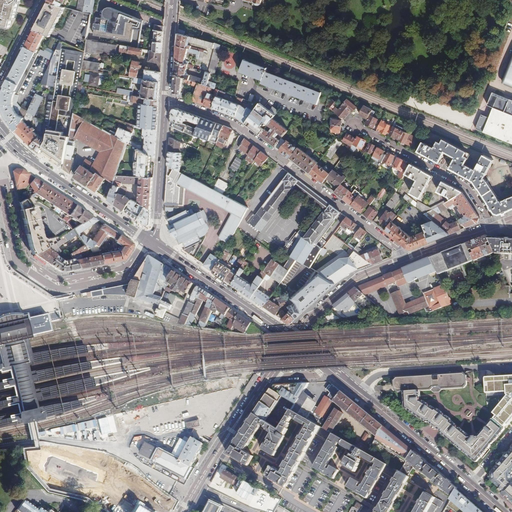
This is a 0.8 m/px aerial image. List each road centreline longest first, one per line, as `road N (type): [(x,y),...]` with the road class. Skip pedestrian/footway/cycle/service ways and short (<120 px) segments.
road 1 (unclassified): [(407,256),(230,122),(166,99)]
road 2 (residential): [(0,188),(16,261),(54,287),(121,276),(130,266)]
road 3 (residential): [(130,266),(60,280),(26,259),(0,175)]
road 4 (primary): [(361,394),(502,511)]
road 5 (residential): [(492,226),(465,185),(353,126)]
road 6 (primary): [(148,241),(290,339)]
road 7 (secondary): [(268,373),(183,511)]
road 8 (residential): [(511,367),(383,374),(361,394)]
road 9 (unknown): [(511,30),(477,114),(462,120),(419,103)]
road 10 (tertiary): [(407,256),(361,274),(290,339)]
road 11 (residential): [(166,99),(157,222),(148,241)]
road 12 (primary): [(47,170),(148,241)]
